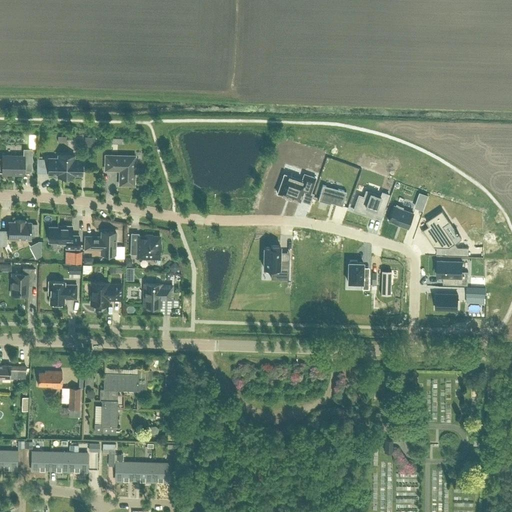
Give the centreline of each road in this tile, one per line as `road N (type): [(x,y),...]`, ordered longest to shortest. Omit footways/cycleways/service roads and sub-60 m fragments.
road 1 (residential): [(412,351),(415,261),(408,250),(303,221),(171,216)]
road 2 (unclassified): [(196,345),(412,351)]
road 3 (unclassified): [(0,339),(196,345)]
road 4 (residential): [(0,194),(171,216)]
road 5 (residential): [(171,216),(195,264),(196,345)]
